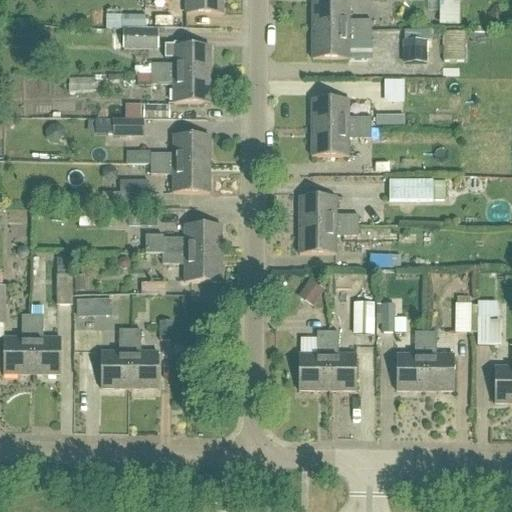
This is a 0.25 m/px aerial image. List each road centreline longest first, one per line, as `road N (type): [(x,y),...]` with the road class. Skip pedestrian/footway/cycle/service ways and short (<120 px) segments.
road 1 (residential): [(252,458),(258,0)]
road 2 (residential): [(0,452),(252,458)]
road 3 (residential): [(511,465),(369,462)]
